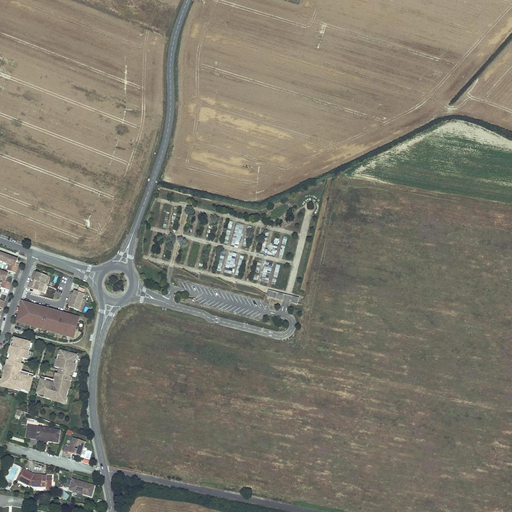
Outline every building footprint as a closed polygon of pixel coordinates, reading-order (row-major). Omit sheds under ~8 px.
[(15,263),(17,259),(1,253),(0,254),(0,256),(1,256),(0,259),(0,260),(10,264),(7,270),(15,273),(18,267),(15,266),(15,263)] [(238,277),(244,255),(239,254),(233,275),(238,277)] [(274,283),(280,265),(277,264),(271,282),(274,283)] [(7,276),(6,276),(7,273),(0,270),(0,279),(3,281),(1,287),(2,288),(9,290),(12,284),(5,281),(7,276)] [(44,284),(46,278),(49,279),(50,277),(35,271),(33,275),(36,276),(35,278),(35,281),(44,284)] [(42,291),(44,284),(35,281),(34,280),(33,283),(32,285),(30,284),(29,288),(44,293),(44,292),(42,291)] [(70,295),(69,298),(84,304),(85,302),(82,301),(83,299),(84,295),(75,291),(74,294),(73,296),(70,295)] [(297,303),(298,299),(284,295),(282,300),(297,303)] [(78,311),(81,304),(84,305),(84,304),(69,298),(68,302),(71,303),(70,305),(69,307),(72,308),(78,311)] [(24,304),(20,321),(45,327),(49,311),(24,304)] [(56,321),(57,320),(57,319),(57,317),(57,314),(55,314),(55,313),(52,312),(50,317),(50,318),(50,320),(49,321),(49,323),(49,324),(49,325),(49,327),(49,328),(50,329),(51,329),(52,329),(53,328),(54,327),(54,326),(55,324),(56,323),(56,321)] [(79,319),(61,314),(57,331),(74,336),(79,319)] [(9,363),(6,363),(1,383),(4,384),(3,386),(18,391),(19,388),(22,389),(29,391),(34,375),(23,372),(21,371),(23,364),(24,359),(27,360),(28,356),(28,355),(29,352),(30,348),(29,348),(30,343),(14,339),(13,343),(12,343),(8,355),(10,355),(10,358),(9,361),(9,363)] [(66,401),(72,381),(69,380),(70,378),(71,375),(72,372),(74,373),(77,361),(76,360),(77,356),(61,352),(60,356),(59,356),(57,360),(58,360),(57,364),(56,363),(55,367),(58,368),(57,374),(55,381),(53,380),(42,377),(37,393),(45,395),(48,396),(47,399),(62,403),(63,400),(66,401)] [(58,443),(60,431),(29,426),(27,437),(37,439),(37,441),(47,443),(49,441),(58,443)] [(64,452),(68,453),(69,452),(81,456),(85,442),(73,438),(70,448),(66,446),(64,452)] [(52,490),(52,478),(43,478),(43,476),(43,475),(34,475),(24,470),(19,481),(27,485),(30,481),(31,481),(34,481),(34,487),(46,487),(46,490),(52,490)] [(91,497),(95,486),(73,480),(70,490),(91,497)]
